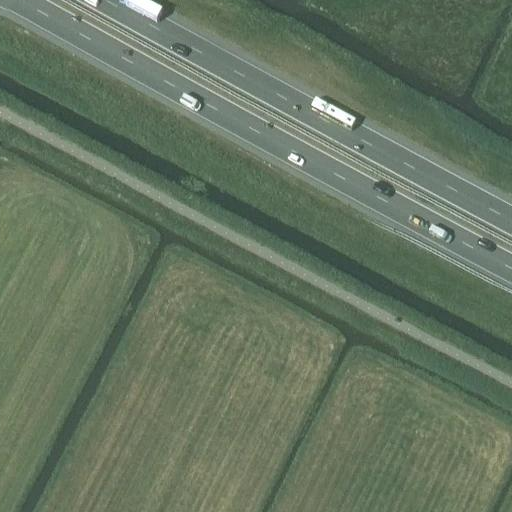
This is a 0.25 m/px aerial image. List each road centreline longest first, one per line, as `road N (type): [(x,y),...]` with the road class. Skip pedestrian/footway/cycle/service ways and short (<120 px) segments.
road 1 (trunk): [(18,0),(511,270)]
road 2 (trunk): [(511,222),(101,0)]
